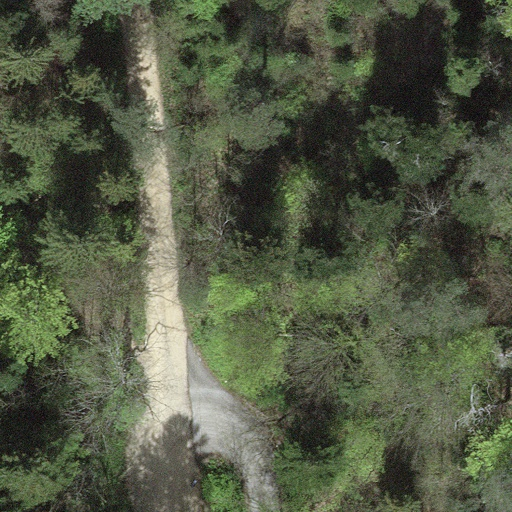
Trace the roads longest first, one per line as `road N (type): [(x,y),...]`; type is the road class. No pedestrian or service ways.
road 1 (track): [(190,395),(144,87),(140,0)]
road 2 (track): [(190,395),(231,408),(262,462),(265,511)]
road 3 (track): [(183,511),(170,421),(190,395)]
